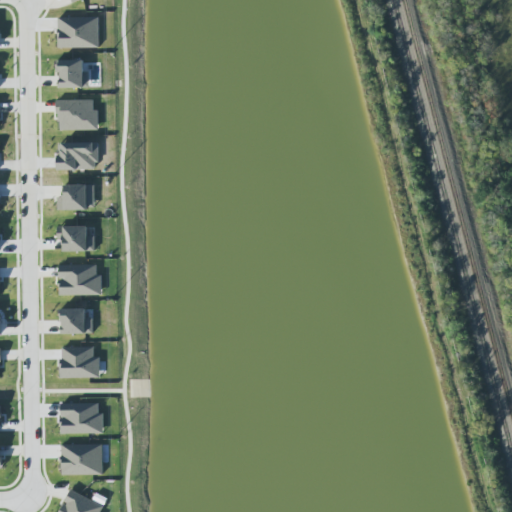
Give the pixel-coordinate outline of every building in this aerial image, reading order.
[(100,48),(100,18),(59,17),(59,48),(100,48)] [(84,60),(59,60),(59,88),(90,87),(90,71),(85,71),(84,60)] [(59,131),(99,130),(99,110),(95,110),(95,100),(59,100),(59,131)] [(98,142),(59,143),(59,171),(99,170),(98,142)] [(95,185),(65,185),(65,198),(59,198),(59,210),(96,210),(95,185)] [(89,226),(59,227),(59,240),(64,240),(65,252),(96,251),(96,236),(89,236),(89,226)] [(98,265),(60,266),(61,296),(103,295),(102,275),(98,275),(98,265)] [(87,308),(62,309),(62,335),(95,334),(94,318),(88,318),(87,308)] [(95,348),(62,347),(61,378),(101,379),(101,357),(95,357),(95,348)] [(63,434),(104,433),(104,413),(100,413),(100,403),(62,404),(63,434)] [(104,444),(62,445),(63,476),(104,475),(104,444)]
